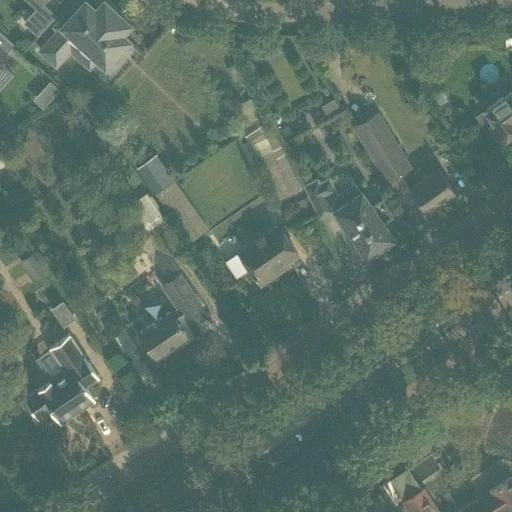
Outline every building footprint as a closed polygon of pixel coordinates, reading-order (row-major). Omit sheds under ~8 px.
[(58,30),(39,51),(55,65),(70,50),(78,41),(97,58),(100,54),(108,61),(127,40),(120,33),(128,24),(103,2),(98,7),(95,11),(82,0),(78,0),(63,17),(67,21),(58,30)] [(38,35),(55,16),(41,3),(24,22),(38,35)] [(0,62),(7,55),(6,54),(14,45),(0,32),(0,62)] [(177,36),(175,41),(177,46),(182,49),(187,49),(191,46),(193,41),(191,36),(187,33),(181,33),(177,36)] [(0,84),(11,73),(0,63),(0,84)] [(49,81),(44,87),(51,94),(53,96),(59,90),(49,81)] [(493,123),(483,129),(494,145),(511,133),(511,90),(484,110),(493,123)] [(334,98),(321,106),(327,118),(340,111),(334,98)] [(102,102),(95,107),(105,122),(116,115),(105,100),(102,102)] [(302,189),(275,133),(277,132),(265,113),(240,130),(251,145),(278,200),(302,189)] [(354,127),(386,181),(410,167),(378,113),(354,127)] [(156,155),(137,169),(151,188),(155,194),(173,180),(169,175),(156,155)] [(456,194),(438,168),(408,188),(426,214),(456,194)] [(361,191),(344,203),(336,191),(329,177),(319,181),(317,177),(302,184),(319,218),(334,211),(345,226),(344,227),(353,240),(354,239),(365,256),(373,251),(376,255),(388,246),(385,242),(392,237),(382,223),(393,215),(382,198),(370,206),(361,191)] [(173,180),(155,194),(189,242),(208,229),(173,180)] [(146,193),(130,204),(148,231),(164,220),(146,193)] [(307,196),(296,201),(302,216),(314,210),(307,196)] [(237,252),(224,261),(235,278),(249,268),(260,285),(277,273),(275,270),(285,263),(297,254),(277,225),(237,252)] [(32,253),(19,261),(32,281),(44,273),(32,253)] [(202,307),(179,273),(160,287),(175,308),(171,311),(169,309),(137,331),(155,357),(186,336),(177,322),(183,317),(184,319),(202,307)] [(62,300),(50,308),(63,326),(75,318),(62,300)] [(50,410),(60,423),(94,400),(85,386),(98,377),(69,334),(49,347),(64,369),(23,398),(37,419),(50,410)] [(469,503),(459,510),(460,511),(501,511),(503,511),(502,511),(511,511),(511,479),(510,477),(509,478),(489,490),(491,494),(471,506),(469,503)] [(436,511),(421,488),(403,501),(410,511),(436,511)]
